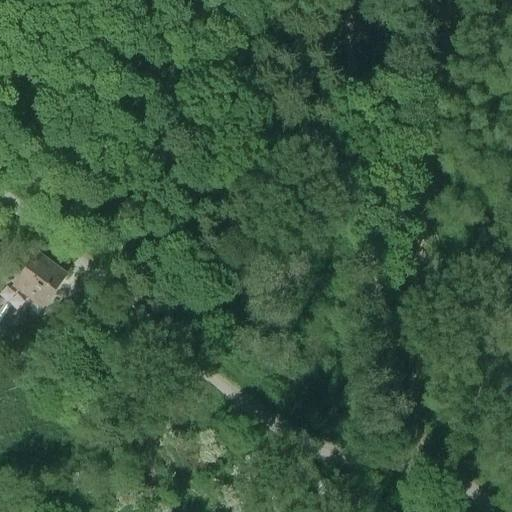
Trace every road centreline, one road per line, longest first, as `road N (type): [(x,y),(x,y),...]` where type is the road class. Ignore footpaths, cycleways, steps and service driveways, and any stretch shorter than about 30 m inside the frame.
road 1 (unclassified): [(496,511),(479,489),(425,464),(322,450),(255,407),(0,197)]
road 2 (unknown): [(360,0),(361,131),(415,421)]
road 3 (track): [(191,355),(163,409),(155,460),(169,499),(183,511)]
